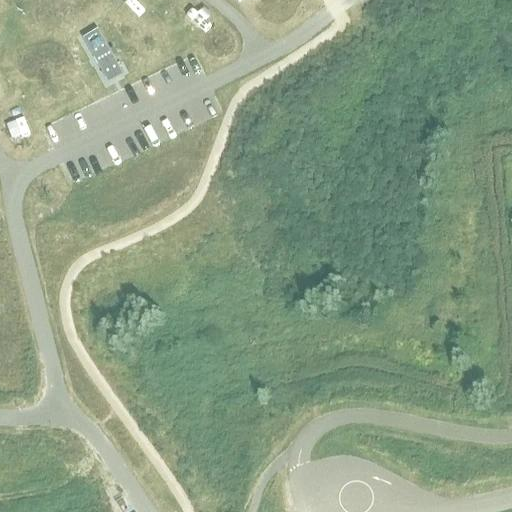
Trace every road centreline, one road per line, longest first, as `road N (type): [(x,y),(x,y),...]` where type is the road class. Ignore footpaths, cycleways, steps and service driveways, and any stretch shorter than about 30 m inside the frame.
road 1 (unclassified): [(511,437),(370,416),(333,420),(301,442),(295,462),(303,482),(322,493)]
road 2 (unclassified): [(449,511),(354,472),(333,474),(322,493)]
